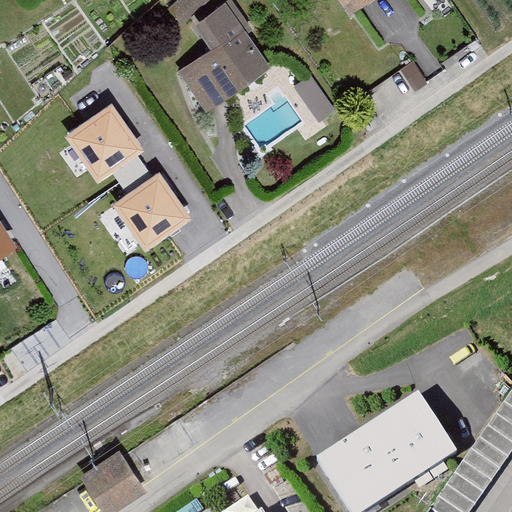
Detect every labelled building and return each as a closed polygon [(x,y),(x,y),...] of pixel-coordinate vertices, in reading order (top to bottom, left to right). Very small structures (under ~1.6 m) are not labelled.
[(211,108),(279,61),(235,0),(226,0),(195,22),(212,46),(182,67),(211,108)] [(349,0),(359,12),(374,0),(349,0)] [(403,98),(428,78),(412,58),(387,78),(403,98)] [(290,84),(312,123),(335,110),(313,71),(290,84)] [(136,188),(178,162),(154,124),(112,150),(136,188)] [(0,259),(26,242),(0,202),(0,259)] [(325,466),(355,511),(379,511),(462,458),(425,401),(325,466)] [(118,511),(147,493),(120,451),(81,478),(102,511),(118,511)]
